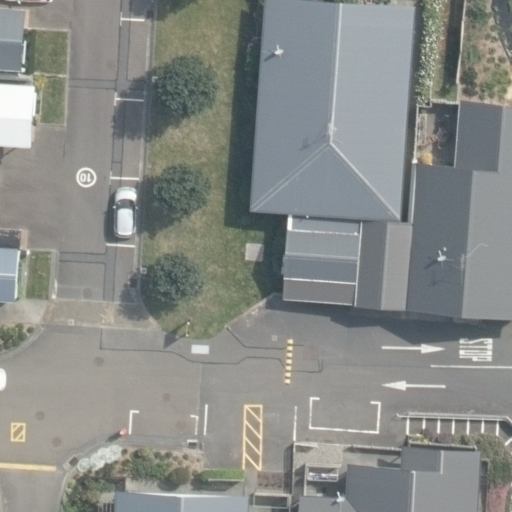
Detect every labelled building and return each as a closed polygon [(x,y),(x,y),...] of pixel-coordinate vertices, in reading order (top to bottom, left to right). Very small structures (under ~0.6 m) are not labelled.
[(0,0),(0,297),(19,299),(24,228),(0,225),(0,181),(3,182),(6,141),(35,143),(39,82),(25,81),(30,6),(0,3),(0,0)] [(364,218),(403,221),(418,6),(332,0),(267,0),(253,211),(291,213),(364,218)] [(511,314),(511,101),(461,98),(457,165),(419,162),(415,223),(409,308),(511,314)] [(286,299),(358,305),(364,218),(291,213),(286,299)] [(358,305),(409,308),(415,223),(403,221),(364,218),(358,305)] [(475,511),(480,438),(400,434),(398,461),(349,459),(347,490),(302,487),(300,511),(475,511)] [(117,484),(115,511),(249,511),(250,490),(117,484)]
